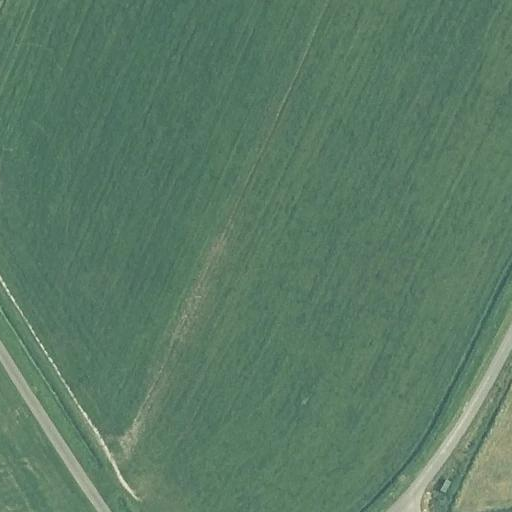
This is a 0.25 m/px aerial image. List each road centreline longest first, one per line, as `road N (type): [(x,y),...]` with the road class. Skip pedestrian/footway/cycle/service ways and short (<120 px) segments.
road 1 (unclassified): [(397,511),(511,334)]
road 2 (unclassified): [(101,511),(0,353)]
